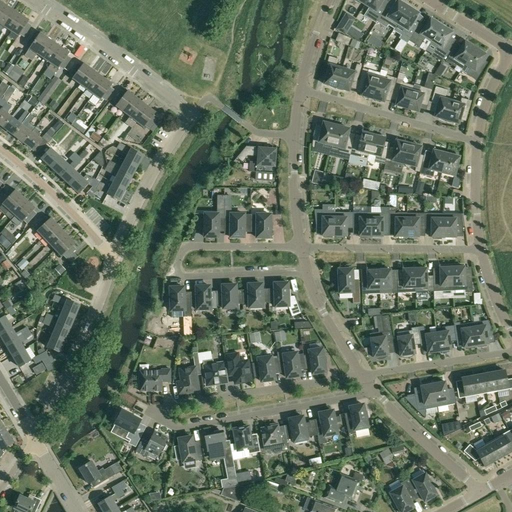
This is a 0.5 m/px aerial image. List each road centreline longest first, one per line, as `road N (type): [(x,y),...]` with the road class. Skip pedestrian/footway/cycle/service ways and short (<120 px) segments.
road 1 (residential): [(362,376),(157,409),(161,421),(178,430),(376,392)]
road 2 (residential): [(301,247),(189,246),(175,271),(307,273)]
road 3 (residential): [(27,0),(187,116)]
road 4 (residential): [(34,438),(114,259)]
road 5 (residential): [(425,0),(510,52),(476,141)]
road 6 (residential): [(476,141),(299,91)]
road 7 (residential): [(301,247),(479,250)]
road 8 (residential): [(114,259),(187,116)]
road 9 (residential): [(114,259),(0,148)]
road 10 (residential): [(511,352),(362,376)]
road 11 (residential): [(483,491),(376,392)]
